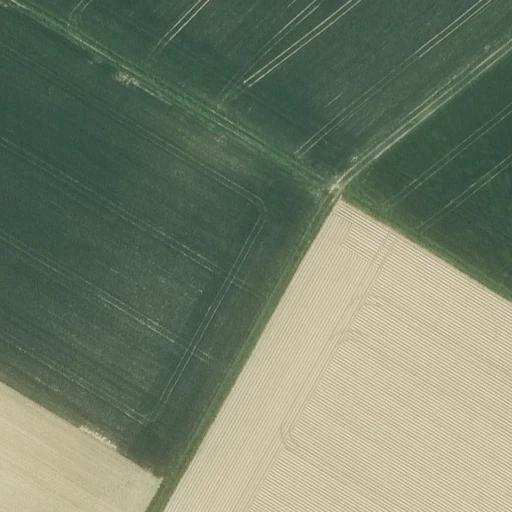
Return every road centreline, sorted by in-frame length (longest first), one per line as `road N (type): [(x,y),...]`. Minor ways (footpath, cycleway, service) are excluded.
road 1 (track): [(511,301),(0,0)]
road 2 (track): [(157,511),(332,191)]
road 3 (track): [(511,47),(332,191)]
